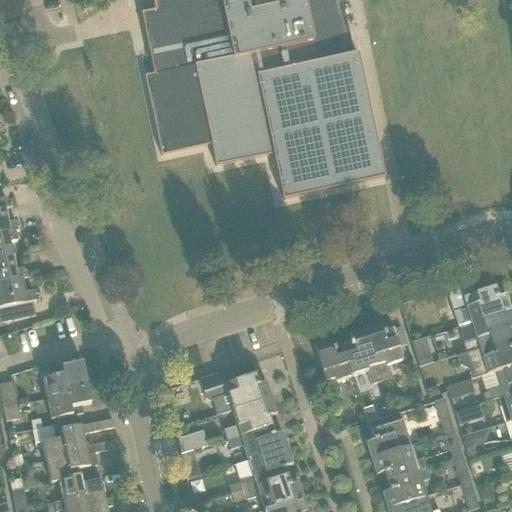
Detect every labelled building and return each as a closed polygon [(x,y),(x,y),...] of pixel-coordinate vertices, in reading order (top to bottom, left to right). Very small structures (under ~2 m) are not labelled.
[(151,0),(154,11),(140,14),(152,69),(153,75),(151,76),(144,77),(161,157),(168,155),(210,147),(212,155),(215,168),(223,167),(273,156),(276,172),(282,202),(384,180),(357,56),(353,56),(340,0),(151,0)] [(496,164),(511,162),(511,76),(509,47),(483,50),(496,164)] [(7,210),(0,211),(0,236),(17,233),(15,223),(8,225),(5,211),(8,211),(7,210)] [(0,236),(0,260),(13,258),(10,244),(17,243),(15,234),(17,233),(0,236)] [(0,260),(0,284),(25,280),(23,270),(16,272),(13,258),(0,260)] [(22,281),(25,281),(25,280),(0,284),(0,324),(35,317),(32,304),(34,303),(32,293),(25,294),(22,281)] [(446,290),(445,290),(453,314),(457,329),(469,325),(471,324),(509,312),(504,296),(497,299),(494,289),(473,296),(469,283),(457,286),(446,290)] [(438,312),(446,309),(442,298),(434,301),(438,312)] [(465,354),(455,357),(510,340),(507,331),(511,329),(511,319),(509,312),(471,324),(476,340),(462,345),(465,354)] [(392,330),(382,333),(380,325),(364,330),(381,383),(390,380),(385,367),(402,362),(392,330)] [(370,387),(381,383),(364,330),(347,335),(350,343),(340,347),(350,378),(366,373),(370,387)] [(416,361),(430,357),(424,339),(410,344),(416,361)] [(511,345),(510,340),(455,357),(458,367),(467,372),(470,380),(481,377),(492,373),(511,366),(511,345)] [(340,347),(332,349),(329,341),(313,346),(330,399),(339,396),(335,383),(350,378),(340,347)] [(65,390),(86,386),(82,364),(55,370),(55,368),(41,371),(47,401),(67,397),(65,390)] [(251,364),(198,381),(204,399),(210,402),(211,401),(215,417),(231,412),(271,399),(266,383),(258,386),(251,364)] [(511,366),(492,373),(497,389),(481,396),(484,403),(511,394),(511,366)] [(16,408),(15,403),(11,384),(0,385),(0,399),(2,410),(16,408)] [(81,407),(90,405),(86,386),(65,390),(67,397),(47,401),(51,421),(82,415),(81,407)] [(435,387),(425,391),(428,399),(438,396),(435,387)] [(173,394),(171,402),(178,408),(185,405),(187,397),(181,391),(173,394)] [(511,394),(484,403),(484,404),(496,400),(504,425),(511,422),(511,394)] [(268,418),(276,416),(271,399),(231,412),(236,427),(222,432),(225,442),(271,427),(268,418)] [(444,437),(454,434),(443,400),(434,403),(444,437)] [(371,407),(361,410),(365,424),(375,421),(371,407)] [(16,408),(2,410),(5,423),(18,420),(16,408)] [(458,426),(472,421),(469,409),(455,413),(458,426)] [(370,460),(409,448),(398,414),(385,418),(369,424),(367,424),(373,442),(365,444),(370,460)] [(83,436),(113,429),(112,421),(61,431),(60,425),(32,431),(35,445),(42,443),(46,464),(66,460),(65,453),(85,448),(83,436)] [(282,434),(274,436),(271,427),(225,442),(229,452),(241,448),(246,463),(287,450),(282,434)] [(191,452),(207,447),(202,432),(177,440),(180,456),(191,452)] [(452,462),(462,459),(454,434),(444,437),(452,462)] [(465,450),(474,447),(470,435),(461,438),(465,450)] [(94,455),(118,450),(116,441),(85,448),(65,453),(66,460),(46,464),(50,484),(58,483),(91,476),(89,468),(96,467),(94,455)] [(421,461),(414,463),(409,448),(370,460),(375,477),(383,474),(386,483),(424,471),(421,461)] [(284,468),(292,466),(287,450),(246,463),(251,478),(239,482),(240,484),(227,488),(230,496),(287,478),(284,468)] [(191,452),(180,456),(182,466),(194,462),(191,452)] [(14,470),(22,468),(20,456),(11,458),(14,470)] [(460,487),(470,484),(462,459),(452,462),(460,487)] [(472,475),(483,472),(480,461),(468,464),(472,475)] [(420,483),(427,480),(424,471),(386,483),(389,492),(381,495),(386,511),(425,499),(420,483)] [(100,481),(92,483),(91,476),(58,483),(62,502),(54,504),(54,505),(82,499),(84,507),(111,501),(111,500),(104,501),(100,481)] [(298,484),(290,486),(287,478),(230,496),(232,504),(244,500),(245,502),(258,498),(262,511),(265,511),(303,500),(298,484)] [(10,493),(22,490),(21,482),(9,485),(10,493)] [(471,511),(478,510),(472,491),(470,484),(460,487),(468,511),(471,511)] [(14,511),(18,511),(26,510),(22,490),(10,493),(14,511)] [(111,501),(84,507),(82,499),(54,505),(55,511),(61,511),(64,511),(106,511),(106,509),(112,508),(111,501)] [(438,511),(438,510),(432,511),(428,511),(425,499),(386,511),(438,511)] [(306,511),(303,500),(265,511),(306,511)]
